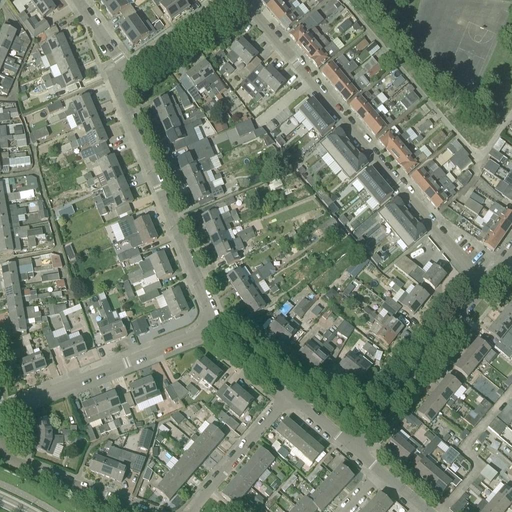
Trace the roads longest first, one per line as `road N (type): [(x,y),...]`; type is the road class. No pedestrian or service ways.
road 1 (residential): [(241,0),(427,222)]
road 2 (residential): [(213,327),(113,80),(129,68)]
road 3 (residential): [(0,410),(213,327)]
road 4 (residential): [(351,456),(483,289)]
road 5 (residential): [(140,511),(10,462),(0,439)]
road 6 (residential): [(190,511),(282,398)]
road 7 (residential): [(129,68),(232,0)]
